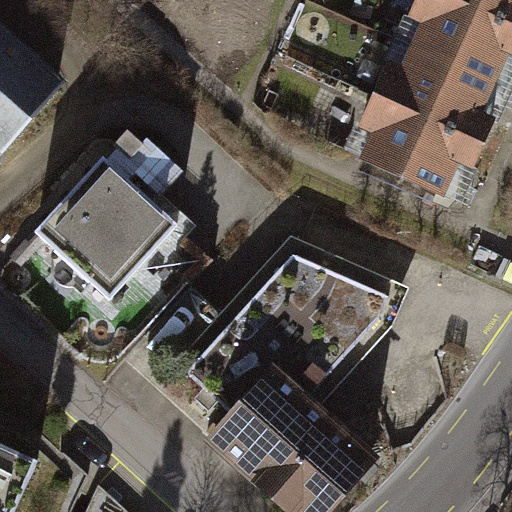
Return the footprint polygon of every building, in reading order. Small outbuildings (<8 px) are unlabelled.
[(511,9),(490,0),(426,0),(425,4),(511,40),(511,9)] [(511,0),(490,0),(511,9),(511,0)] [(511,40),(425,4),(413,31),(511,73),(511,40)] [(511,73),(413,31),(402,58),(511,104),(511,73)] [(0,176),(61,108),(0,54),(0,176)] [(511,116),(511,104),(402,58),(390,86),(504,134),(511,116)] [(504,134),(390,86),(379,113),(493,162),(504,134)] [(493,162),(379,113),(367,140),(481,188),(493,162)] [(481,188),(367,140),(356,167),(470,216),(481,188)] [(186,250),(108,179),(33,261),(111,331),(186,250)] [(402,303),(289,252),(167,390),(305,511),(331,511),(371,467),(307,411),(402,303)] [(0,511),(36,511),(54,477),(0,450),(0,511)]
